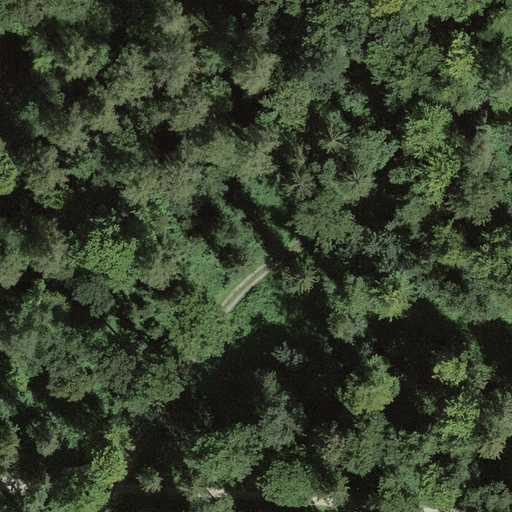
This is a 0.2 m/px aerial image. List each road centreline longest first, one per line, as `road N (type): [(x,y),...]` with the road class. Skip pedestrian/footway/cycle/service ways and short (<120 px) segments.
road 1 (track): [(102,487),(205,349),(511,76)]
road 2 (track): [(0,481),(440,511)]
